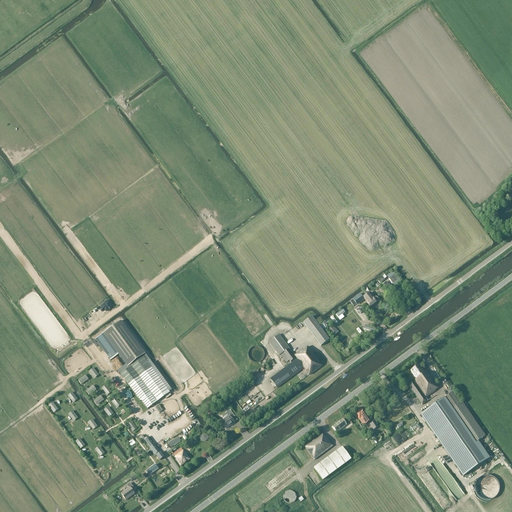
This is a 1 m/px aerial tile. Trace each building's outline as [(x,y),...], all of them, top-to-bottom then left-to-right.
[(393,275),(388,279),(392,284),(397,280),(393,275)] [(367,303),(370,308),(376,303),(378,301),(378,299),(377,297),(375,297),(373,299),(373,298),(372,298),(374,296),(372,294),(370,295),(369,294),(366,296),(367,298),(365,300),(367,302),(367,303)] [(356,304),(357,305),(364,300),(360,295),(350,302),(354,306),(356,304)] [(343,310),(336,315),(338,318),(345,313),(343,310)] [(312,317),(303,323),(321,347),(325,343),(329,340),(322,331),(319,326),(312,317)] [(121,321),(103,334),(119,355),(126,364),(118,370),(120,374),(140,401),(141,401),(147,409),(170,393),(146,361),(149,359),(121,321)] [(103,334),(95,340),(111,361),(119,355),(103,334)] [(322,366),(308,347),(294,356),(289,348),(279,335),(269,342),(279,356),(281,359),(282,357),(286,363),(289,361),(290,362),(294,359),(295,361),(270,379),(277,389),(304,369),(309,376),(322,366)] [(265,364),(267,368),(276,363),(274,360),(265,364)] [(414,382),(408,385),(422,405),(428,402),(425,398),(435,391),(438,388),(428,372),(425,374),(419,365),(415,368),(410,372),(416,380),(414,382)] [(85,384),(92,379),(89,375),(82,380),(85,384)] [(97,385),(90,390),(93,393),(99,388),(97,385)] [(256,386),(250,390),(254,395),(260,391),(256,386)] [(453,392),(445,398),(468,431),(476,443),(477,442),(486,436),(462,403),(461,404),(453,392)] [(104,395),(98,401),(101,404),(107,398),(104,395)] [(445,398),(420,415),(463,477),(489,458),(477,442),(476,443),(468,431),(445,398)] [(362,409),(355,414),(360,420),(361,419),(364,423),(370,419),(367,415),(366,415),(365,413),(362,409)] [(224,420),(221,422),(226,429),(234,423),(231,418),(234,416),(230,410),(226,413),(228,416),(223,420),(224,420)] [(333,427),(335,430),(337,433),(346,426),(342,420),(333,427)] [(374,422),(370,425),(373,431),(378,428),(374,422)] [(408,429),(411,436),(415,435),(413,430),(416,429),(415,426),(408,429)] [(322,434),(305,447),(315,460),(333,447),(326,437),(325,438),(322,434)] [(148,437),(144,440),(155,455),(156,456),(160,461),(164,458),(160,452),(160,453),(159,452),(148,437)] [(172,452),(171,451),(176,448),(172,442),(167,446),(170,449),(167,451),(169,454),(172,452)] [(190,460),(183,451),(181,448),(173,455),(175,457),(175,458),(176,459),(176,460),(181,466),(190,460)] [(351,460),(342,448),(314,469),(323,481),(351,460)] [(418,456),(421,460),(426,457),(422,452),(418,456)] [(435,457),(433,463),(435,464),(434,467),(436,468),(438,464),(443,466),(445,461),(435,457)] [(420,462),(418,458),(409,461),(411,468),(416,466),(415,464),(420,462)] [(420,463),(415,468),(419,472),(421,470),(423,471),(426,468),(420,463)] [(155,465),(147,471),(150,476),(159,469),(155,465)] [(288,476),(295,469),(292,466),(285,473),(288,476)] [(320,476),(315,480),(318,485),(323,481),(320,476)] [(278,478),(268,484),(270,487),(277,483),(278,485),(281,483),(278,478)] [(126,500),(134,494),(132,490),(134,488),(130,483),(127,486),(129,488),(121,494),(126,500)]
